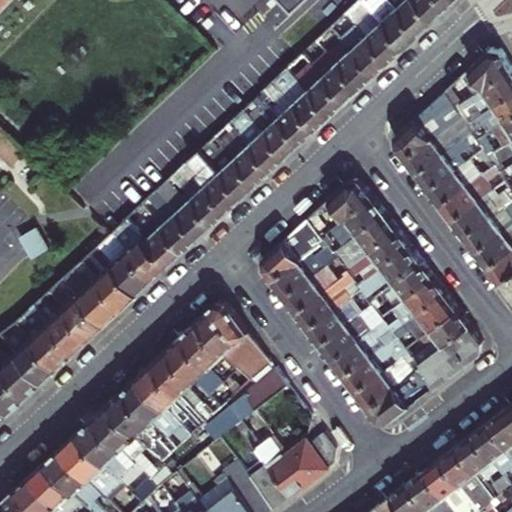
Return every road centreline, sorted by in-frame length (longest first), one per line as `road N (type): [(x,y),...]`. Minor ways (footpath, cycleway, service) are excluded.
road 1 (residential): [(0,466),(226,256)]
road 2 (residential): [(226,256),(382,463)]
road 3 (residential): [(360,131),(511,332)]
road 4 (residential): [(226,256),(360,131)]
road 5 (residential): [(360,131),(477,15)]
road 6 (residential): [(382,463),(511,364)]
